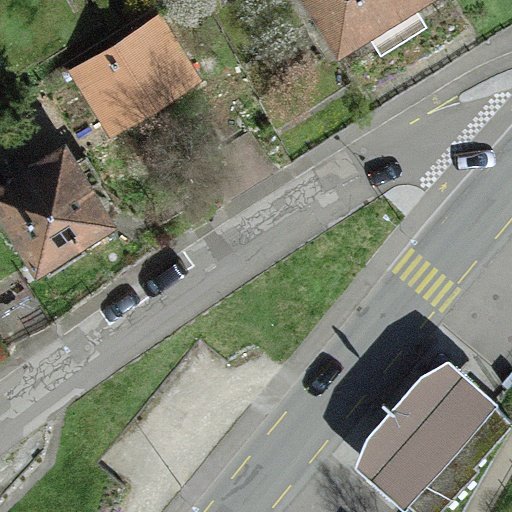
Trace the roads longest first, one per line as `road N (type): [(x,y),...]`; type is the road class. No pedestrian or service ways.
road 1 (residential): [(0,420),(363,171),(448,144),(511,170)]
road 2 (tertiary): [(511,180),(227,511)]
